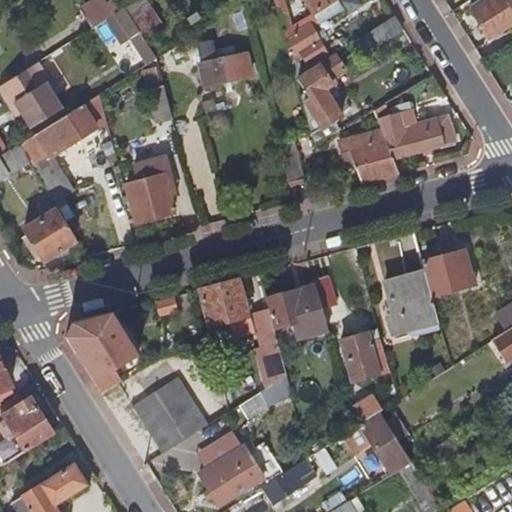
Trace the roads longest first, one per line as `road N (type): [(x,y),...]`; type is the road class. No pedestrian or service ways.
road 1 (residential): [(13,307),(511,174)]
road 2 (residential): [(13,307),(142,511)]
road 3 (residential): [(511,151),(416,0)]
